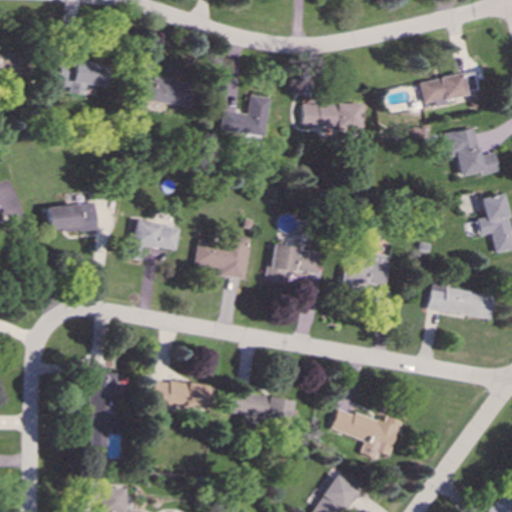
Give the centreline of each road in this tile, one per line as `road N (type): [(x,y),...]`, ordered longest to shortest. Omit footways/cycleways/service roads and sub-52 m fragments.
road 1 (residential): [(413,511),(511,381),(509,0)]
road 2 (residential): [(511,384),(135,318),(68,312),(52,319)]
road 3 (residential): [(510,4),(304,47),(252,43),(108,0)]
road 4 (residential): [(25,511),(33,343),(52,319)]
